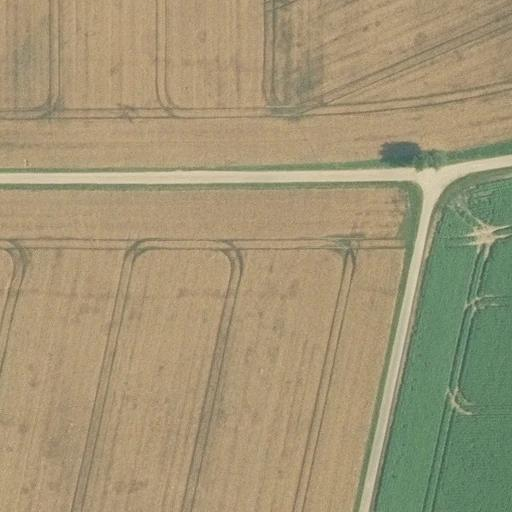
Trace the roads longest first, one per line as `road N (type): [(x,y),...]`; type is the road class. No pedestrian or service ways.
road 1 (track): [(433,173),(0,180)]
road 2 (track): [(433,173),(361,511)]
